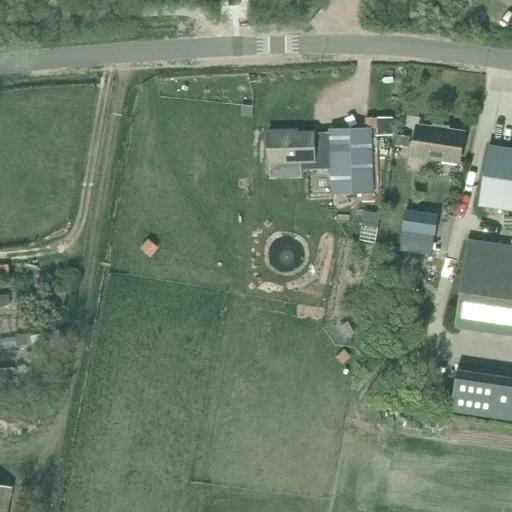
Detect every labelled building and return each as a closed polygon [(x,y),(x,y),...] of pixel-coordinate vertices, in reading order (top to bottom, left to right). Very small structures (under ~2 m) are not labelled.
[(242,0),(225,0),(226,9),(244,7),(242,0)] [(391,117),(376,118),(377,126),(377,136),(392,135),(391,117)] [(376,118),(364,118),(365,126),(365,127),(370,127),(377,126),(376,118)] [(416,137),(414,153),(459,160),(463,131),(448,129),(448,126),(434,124),(434,127),(429,126),(418,125),(417,132),(416,137)] [(332,168),(330,168),(330,192),(372,190),(370,127),(365,127),(365,126),(330,127),(330,132),(332,168)] [(301,169),(330,168),(332,168),(330,132),(315,132),(315,130),(267,131),(268,163),(269,163),(270,178),(301,177),(301,169)] [(410,137),(397,135),(395,146),(408,148),(410,137)] [(511,147),(489,144),(480,204),(511,209),(511,244),(469,238),(456,325),(511,333),(511,147)] [(406,210),(403,231),(435,235),(438,215),(406,210)] [(148,240),(141,249),(150,257),(158,248),(148,240)] [(8,294),(0,295),(0,307),(9,306),(8,294)] [(348,322),(338,328),(344,339),(355,334),(348,322)] [(511,375),(456,367),(450,408),(511,417),(511,375)] [(0,511),(8,511),(13,487),(0,484),(0,511)]
